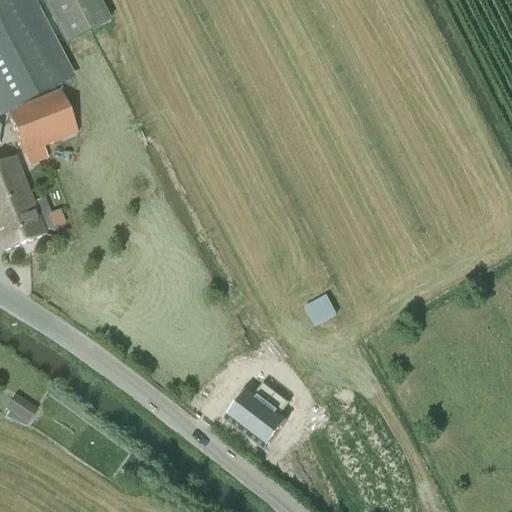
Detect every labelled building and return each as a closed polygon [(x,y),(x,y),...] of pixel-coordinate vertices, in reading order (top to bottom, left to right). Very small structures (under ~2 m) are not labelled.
[(29,0),(0,0),(0,117),(69,81),(72,80),(57,52),(29,0)] [(107,24),(94,0),(40,0),(64,46),(107,24)] [(60,93),(7,114),(24,156),(76,135),(60,93)] [(37,221),(49,216),(43,201),(31,206),(14,161),(0,166),(0,254),(1,256),(44,239),(37,221)] [(326,297),(304,309),(314,328),(336,316),(326,297)] [(249,389),(215,417),(254,461),(288,433),(249,389)] [(27,427),(37,412),(15,398),(5,413),(27,427)]
